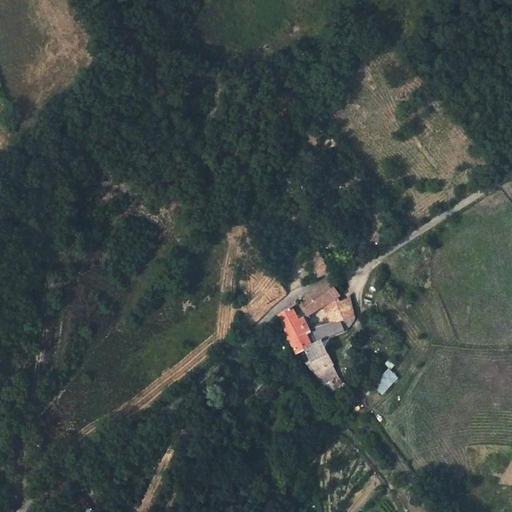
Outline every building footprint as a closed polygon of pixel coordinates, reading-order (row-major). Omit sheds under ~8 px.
[(316,280),(329,272),(316,251),(302,259),(316,280)] [(279,317),(290,343),(358,316),(350,300),(342,304),(332,283),(303,302),(311,315),(327,307),(331,314),(310,325),(306,317),(303,319),(299,314),(303,312),(299,304),(279,317)] [(358,316),(290,343),(293,350),(296,356),(303,354),(308,360),(305,362),(318,378),(335,365),(325,344),(355,331),(361,322),(358,316)] [(387,369),(372,386),(383,396),(398,378),(387,369)] [(338,377),(329,383),(335,391),(344,386),(338,377)]
